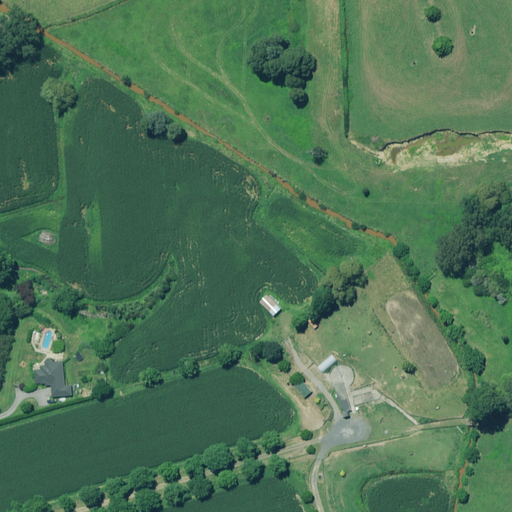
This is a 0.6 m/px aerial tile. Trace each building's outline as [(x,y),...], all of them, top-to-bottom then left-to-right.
[(283,310),(270,296),(263,302),(277,317),(283,310)] [(314,318),(310,321),(317,329),(320,326),(314,318)] [(338,360),(334,355),(319,367),(324,372),(338,360)] [(53,363),(53,361),(53,360),(52,360),(51,360),(50,360),(49,360),(48,360),(47,361),(47,362),(47,366),(43,366),(43,370),(36,371),(37,385),(48,384),(49,387),(52,386),(53,398),(73,396),(72,386),(66,386),(64,362),(53,363)] [(314,392),(303,380),(296,386),(306,399),(314,392)] [(352,410),(344,382),(335,385),(343,410),(344,409),(346,418),(352,416),(350,411),(352,410)]
